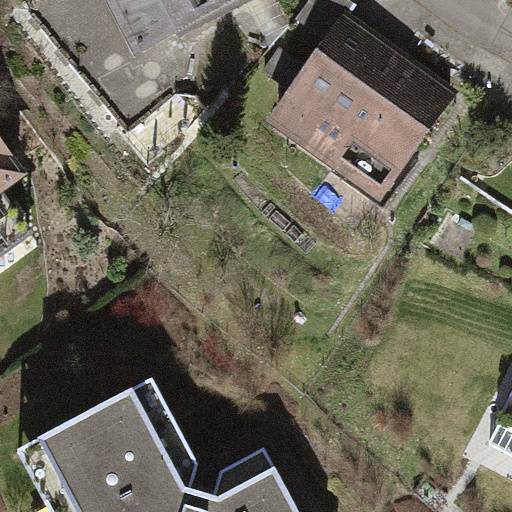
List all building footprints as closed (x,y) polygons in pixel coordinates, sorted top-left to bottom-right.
[(35,0),(32,14),(125,125),(181,77),(162,55),(180,45),(173,30),(230,0),(35,0)] [(345,22),(278,115),(384,191),(451,97),(345,22)] [(0,218),(14,208),(1,189),(19,176),(0,151),(0,218)] [(500,424),(489,444),(511,455),(511,392),(496,422),(500,424)] [(193,484),(147,397),(36,458),(64,511),(283,511),(260,467),(216,489),(214,499),(191,493),(193,484)]
